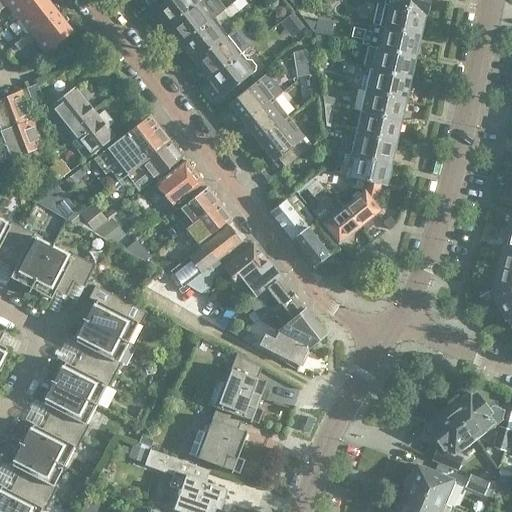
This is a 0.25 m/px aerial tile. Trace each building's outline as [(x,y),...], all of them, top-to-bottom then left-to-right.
[(7,5),(18,19),(42,0),(6,0),(5,2),(7,5)] [(34,39),(32,36),(59,15),(46,0),(42,0),(18,19),(29,33),(21,39),(26,45),(34,39)] [(167,27),(199,2),(197,0),(165,0),(153,9),(160,18),(159,20),(164,26),(166,26),(167,27)] [(180,44),(181,45),(213,20),(205,9),(212,4),(209,0),(202,0),(199,2),(167,27),(173,35),(173,38),(177,43),(180,44)] [(288,0),(295,8),(307,11),(309,0),(288,0)] [(390,0),(389,6),(424,14),(424,15),(425,15),(425,13),(428,11),(429,5),(428,2),(428,0),(390,0)] [(378,4),(373,25),(419,36),(419,34),(422,33),(423,26),(422,23),(424,15),(424,14),(389,6),(385,5),(378,4)] [(194,61),(195,62),(223,40),(216,31),(238,13),(232,5),(213,20),(181,45),(187,53),(187,55),(191,61),(194,61)] [(290,37),(302,29),(304,27),(293,13),(279,23),(290,37)] [(46,54),(72,33),(59,15),(32,36),(34,39),(46,54)] [(333,23),(317,19),(316,23),(303,21),(311,31),(314,32),(314,33),(330,36),(333,23)] [(246,23),(236,30),(241,36),(250,29),(246,23)] [(373,25),(368,47),(414,57),(414,56),(417,54),(418,47),(417,45),(419,36),(373,25)] [(328,51),(330,40),(330,38),(314,35),(316,48),(328,51)] [(207,79),(208,80),(237,57),(236,57),(230,48),(233,46),(227,37),(223,40),(195,62),(201,70),(200,73),(205,78),(207,79)] [(19,51),(26,45),(21,39),(14,45),(19,51)] [(363,68),(370,70),(409,79),(410,77),(412,76),(414,69),(412,66),(414,57),(368,47),(363,68)] [(304,53),(292,55),(296,79),(308,77),(304,53)] [(237,57),(208,80),(214,87),(214,90),(218,96),(221,96),(222,98),(251,75),(243,65),(246,63),(240,54),(236,57),(237,57)] [(355,66),(339,63),(337,72),(353,75),(355,66)] [(370,70),(368,77),(363,76),(360,90),(404,100),(405,99),(407,97),(409,90),(407,88),(409,79),(370,70)] [(228,105),(243,124),(273,101),(258,82),(228,105)] [(27,90),(32,104),(42,96),(37,85),(27,90)] [(64,135),(70,130),(77,139),(88,131),(81,122),(92,113),(85,104),(92,98),(84,89),(77,94),(75,90),(52,108),(52,109),(43,116),(53,129),(56,126),(64,135)] [(404,100),(360,90),(359,90),(354,112),(364,114),(399,122),(402,113),(404,111),(405,104),(404,102),(404,100)] [(21,91),(0,99),(0,129),(1,131),(32,119),(21,91)] [(323,104),(334,106),(335,106),(336,100),(323,97),(323,104)] [(243,124),(258,143),(288,120),(273,101),(243,124)] [(323,104),(326,126),(329,127),(334,106),(323,104)] [(96,118),(92,113),(81,122),(88,131),(77,139),(84,148),(80,151),(86,158),(112,137),(106,130),(111,125),(102,114),(96,118)] [(355,135),(359,135),(395,143),(399,122),(364,114),(362,125),(357,124),(355,135)] [(110,171),(119,182),(170,142),(150,116),(94,160),(106,175),(110,171)] [(0,140),(2,146),(37,133),(32,119),(1,131),(0,131),(0,140)] [(303,139),(288,120),(258,143),(273,162),(277,159),(284,169),(303,154),(296,145),(303,139)] [(10,160),(42,147),(37,133),(2,146),(7,160),(10,158),(10,160)] [(44,139),(50,149),(61,143),(55,133),(44,139)] [(350,156),(354,157),(355,156),(390,165),(392,155),(394,154),(396,147),(394,144),(395,143),(359,135),(357,147),(353,146),(350,156)] [(325,141),(323,149),(339,153),(340,145),(325,141)] [(170,142),(119,182),(115,185),(120,193),(131,184),(137,193),(183,158),(170,142)] [(315,144),(306,152),(312,159),(321,151),(315,144)] [(357,180),(379,185),(385,187),(387,176),(389,175),(391,168),(389,166),(390,165),(355,156),(354,157),(352,168),(348,167),(345,177),(357,180)] [(58,181),(70,171),(61,160),(49,169),(58,181)] [(203,183),(194,172),(186,161),(155,184),(160,191),(168,201),(173,207),(203,183)] [(88,173),(82,166),(61,183),(67,190),(88,173)] [(337,200),(343,208),(359,228),(380,211),(375,205),(379,185),(357,180),(355,185),(337,200)] [(316,181),(307,188),(313,196),(322,189),(316,181)] [(79,214),(57,186),(56,184),(34,201),(69,222),(79,214)] [(219,204),(207,188),(181,209),(186,217),(167,232),(173,239),(179,235),(219,204)] [(298,196),(322,225),(338,245),(359,228),(343,208),(331,218),(307,188),(298,196)] [(271,214),(292,241),(315,224),(292,196),(271,214)] [(93,203),(79,214),(69,222),(92,232),(107,221),(93,203)] [(197,246),(231,219),(219,204),(179,235),(186,243),(192,238),(197,246)] [(114,217),(95,232),(114,244),(127,233),(114,217)] [(0,262),(4,264),(23,229),(11,222),(9,226),(0,221),(0,262)] [(335,251),(315,224),(292,241),(313,268),(335,251)] [(170,271),(182,287),(178,290),(182,294),(190,288),(188,286),(186,285),(210,266),(242,242),(229,226),(179,265),(169,254),(157,265),(165,275),(170,271)] [(511,229),(507,228),(507,230),(504,230),(502,238),(505,240),(502,249),(511,251),(511,229)] [(23,229),(4,264),(14,270),(9,279),(30,289),(27,293),(28,294),(53,245),(53,244),(51,248),(33,238),(34,235),(23,229)] [(124,251),(144,262),(150,257),(135,241),(124,251)] [(53,245),(28,294),(29,294),(31,290),(51,300),(56,291),(66,297),(74,282),(84,288),(95,266),(72,254),(71,258),(52,248),(54,245),(53,245)] [(279,277),(253,245),(223,268),(230,277),(226,280),(233,289),(237,286),(249,301),(279,277)] [(492,292),(496,299),(511,290),(511,256),(501,254),(501,256),(499,257),(497,265),(498,266),(492,292)] [(186,285),(188,286),(200,294),(220,279),(210,266),(186,285)] [(279,277),(249,301),(239,310),(245,314),(252,308),(261,319),(272,310),(275,313),(282,307),(290,317),(303,306),(279,277)] [(505,320),(507,320),(511,316),(511,290),(496,299),(494,300),(496,303),(495,304),(498,311),(501,311),(503,316),(505,320)] [(81,320),(130,345),(131,344),(127,343),(137,324),(140,326),(147,313),(111,295),(105,306),(96,301),(86,321),(82,319),(81,320)] [(267,326),(279,331),(309,347),(325,334),(305,310),(290,322),(283,314),(277,319),(267,326)] [(84,347),(79,357),(114,376),(121,364),(117,362),(127,344),(130,345),(81,320),(85,322),(75,343),(84,347)] [(223,330),(232,335),(235,329),(226,325),(223,330)] [(309,347),(279,331),(275,340),(265,335),(260,345),(298,365),(300,367),(303,363),(307,353),(306,351),(308,347),(309,347)] [(253,347),(253,346),(257,340),(246,334),(242,340),(253,347)] [(251,424),(251,422),(258,425),(263,411),(256,408),(266,382),(265,382),(265,383),(257,380),(261,368),(237,354),(225,384),(217,381),(207,406),(216,409),(242,418),(242,419),(250,422),(249,423),(251,424)] [(50,381),(98,407),(99,406),(95,404),(105,386),(108,388),(114,376),(79,357),(74,368),(65,363),(54,383),(50,381)] [(52,409),(47,419),(83,438),(89,426),(85,424),(95,406),(98,407),(50,381),(49,382),(54,384),(43,404),(52,409)] [(459,398),(447,408),(472,439),(483,431),(485,434),(501,421),(503,412),(494,410),(489,414),(476,396),(471,400),(468,397),(462,402),(459,398)] [(472,439),(447,408),(434,417),(437,421),(431,426),(434,429),(429,433),(442,450),(447,446),(455,457),(464,450),(462,447),(472,439)] [(216,409),(207,433),(198,430),(189,455),(231,472),(230,474),(231,474),(232,472),(239,475),(244,461),(237,458),(247,432),(246,432),(246,433),(238,430),(242,419),(242,418),(216,409)] [(302,430),(309,433),(314,420),(307,417),(302,430)] [(18,443),(67,468),(64,466),(73,448),(77,450),(83,438),(47,419),(42,429),(33,425),(22,445),(18,443)] [(504,452),(510,432),(499,429),(493,449),(504,452)] [(153,440),(141,436),(139,443),(150,447),(153,440)] [(20,471),(15,481),(51,499),(57,487),(54,486),(63,467),(66,469),(67,468),(18,443),(18,444),(22,446),(11,466),(20,471)] [(147,450),(132,445),(128,457),(143,463),(147,450)] [(174,510),(180,511),(214,511),(216,509),(220,510),(228,490),(206,482),(210,471),(168,456),(150,450),(144,465),(173,476),(169,487),(179,490),(177,495),(179,495),(174,510)] [(404,488),(441,503),(447,491),(451,492),(455,482),(417,467),(413,475),(410,474),(404,488)] [(506,495),(509,476),(496,477),(494,487),(495,487),(494,491),(506,495)] [(491,499),(494,491),(495,487),(494,487),(480,481),(470,477),(466,488),(491,499)] [(0,511),(39,511),(41,510),(45,511),(51,499),(15,481),(10,491),(1,487),(0,488),(0,511)] [(398,510),(403,511),(448,511),(451,507),(441,503),(404,488),(399,501),(401,502),(398,510)]
